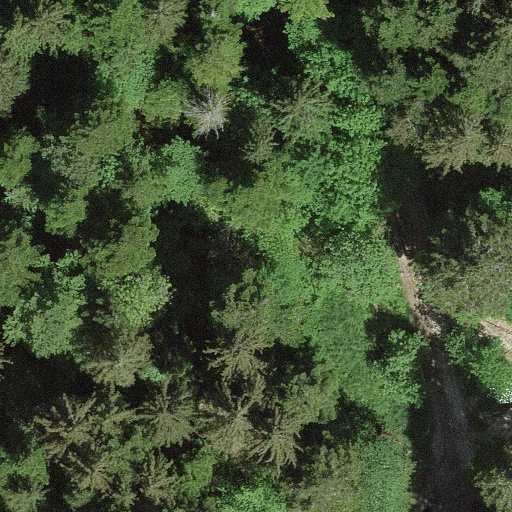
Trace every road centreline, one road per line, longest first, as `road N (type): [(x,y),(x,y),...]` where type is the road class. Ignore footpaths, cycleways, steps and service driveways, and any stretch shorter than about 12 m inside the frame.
road 1 (track): [(389,0),(424,296),(511,346)]
road 2 (track): [(424,296),(458,478),(443,511)]
